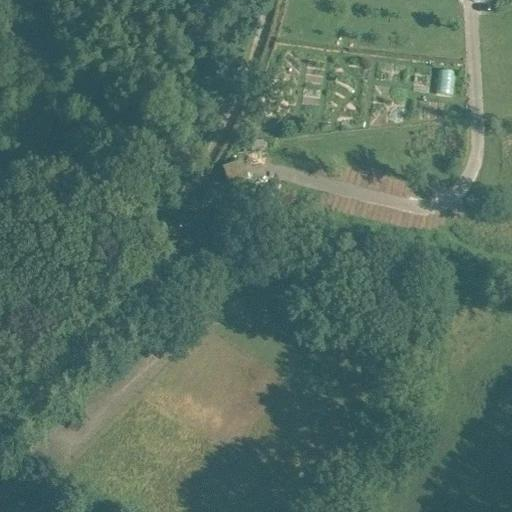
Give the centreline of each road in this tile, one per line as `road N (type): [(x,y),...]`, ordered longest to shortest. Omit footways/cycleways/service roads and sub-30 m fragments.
road 1 (track): [(0,382),(168,198)]
road 2 (track): [(168,198),(246,83),(261,0)]
